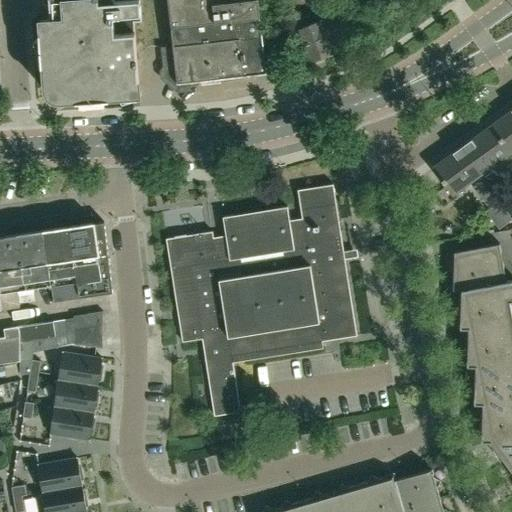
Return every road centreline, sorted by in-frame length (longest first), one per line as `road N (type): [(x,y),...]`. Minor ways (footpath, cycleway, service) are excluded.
road 1 (residential): [(170,496),(141,483),(130,452),(134,328),(122,196)]
road 2 (residential): [(170,496),(403,445),(439,422)]
road 3 (tertiary): [(115,146),(248,135),(379,97)]
road 4 (residential): [(439,422),(435,367),(389,172)]
road 5 (tertiary): [(511,2),(379,97)]
road 6 (residential): [(20,150),(10,0)]
road 7 (residential): [(389,172),(511,86)]
road 8 (tertiary): [(379,97),(447,76),(511,40)]
road 9 (residential): [(0,213),(122,196)]
